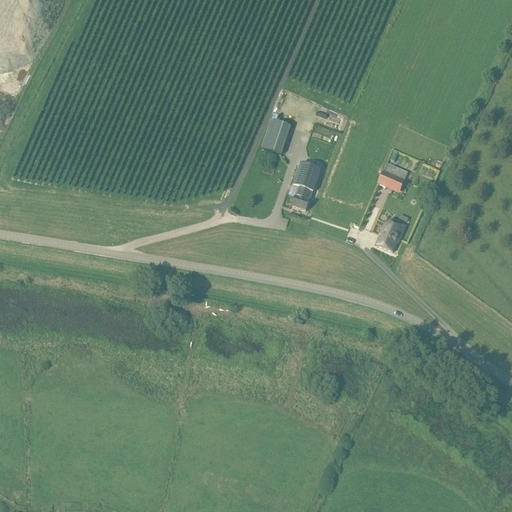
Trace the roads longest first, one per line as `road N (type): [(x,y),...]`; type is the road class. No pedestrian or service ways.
road 1 (unclassified): [(511,384),(449,340),(361,298),(0,235)]
road 2 (track): [(511,416),(406,345),(367,329),(58,270)]
